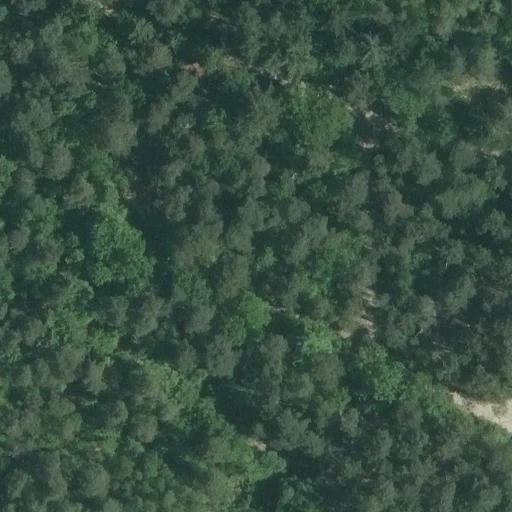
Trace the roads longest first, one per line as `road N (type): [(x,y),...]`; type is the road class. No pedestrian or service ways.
road 1 (track): [(92,0),(376,119),(511,159)]
road 2 (track): [(334,511),(369,287),(365,180),(376,119)]
road 3 (track): [(359,353),(511,422)]
road 4 (track): [(435,0),(394,62),(376,119)]
